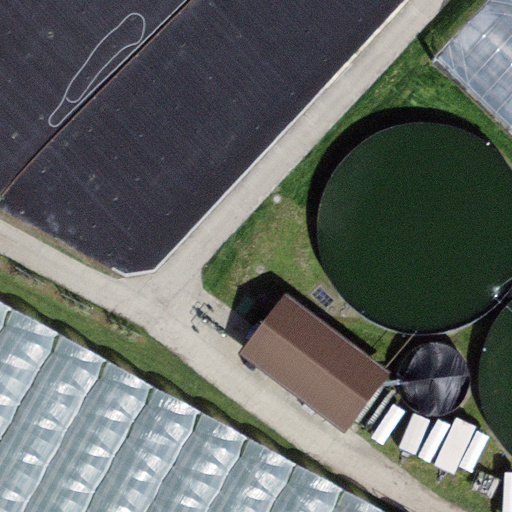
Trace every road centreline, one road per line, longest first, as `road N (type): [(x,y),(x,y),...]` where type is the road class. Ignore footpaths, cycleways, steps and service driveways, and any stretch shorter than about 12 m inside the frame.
road 1 (track): [(421,511),(343,469),(145,312),(0,233)]
road 2 (track): [(443,0),(145,312)]
